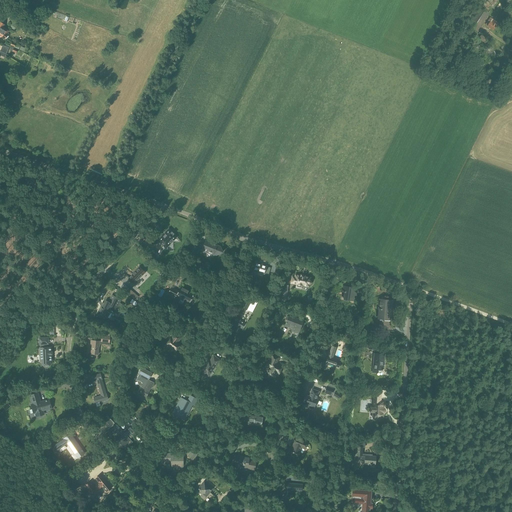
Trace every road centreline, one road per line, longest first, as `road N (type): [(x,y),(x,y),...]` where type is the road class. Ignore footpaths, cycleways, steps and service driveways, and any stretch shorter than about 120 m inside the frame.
road 1 (unclassified): [(134,473),(81,416),(68,378),(67,337),(92,274),(165,206)]
road 2 (unclassified): [(395,511),(416,287),(328,261)]
road 3 (unclassified): [(134,473),(239,233)]
road 4 (unclassified): [(263,511),(279,421),(326,303),(328,261)]
road 5 (unclassified): [(165,206),(0,150)]
